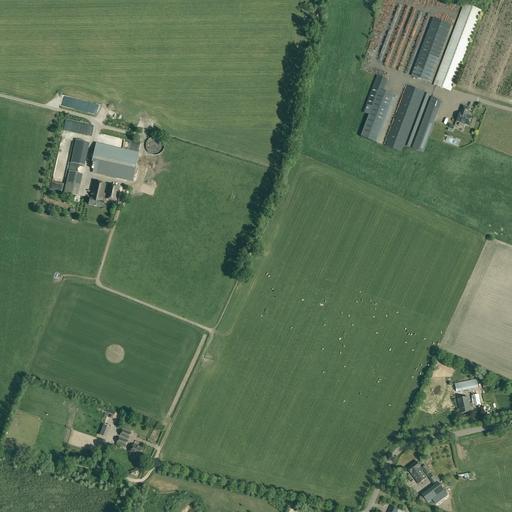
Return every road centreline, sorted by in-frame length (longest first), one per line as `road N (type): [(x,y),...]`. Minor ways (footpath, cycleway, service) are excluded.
road 1 (track): [(212,334),(292,150),(320,0)]
road 2 (tertiary): [(366,511),(390,458),(405,445),(511,422)]
road 3 (track): [(0,446),(133,481),(155,463)]
road 4 (track): [(159,449),(212,334)]
